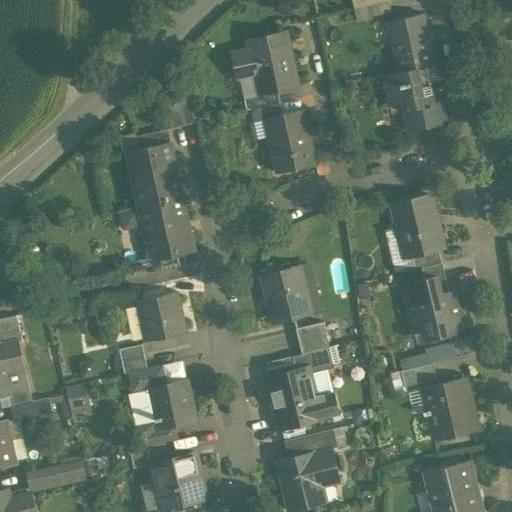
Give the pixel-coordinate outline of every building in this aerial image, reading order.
[(387,0),(363,6),(366,18),(390,13),(387,0)] [(423,12),(386,20),(397,71),(426,65),(435,63),(423,12)] [(287,32),(249,40),(251,50),(233,54),(239,79),(256,75),(260,94),(260,96),(278,92),(299,88),(287,32)] [(397,71),(382,75),(390,113),(402,111),(406,130),(447,121),(442,99),(434,101),(426,65),(397,71)] [(190,90),(168,109),(172,129),(197,123),(190,90)] [(278,92),(260,96),(260,94),(245,97),(247,109),(250,109),(280,102),(278,92)] [(280,102),(250,109),(254,124),(267,121),(267,119),(283,116),(280,102)] [(283,116),(267,119),(267,121),(277,172),(313,165),(302,112),(283,116)] [(168,130),(136,137),(139,148),(169,142),(170,142),(168,130)] [(139,148),(127,150),(139,205),(180,196),(177,180),(174,180),(170,162),(173,161),(169,142),(139,148)] [(430,194),(391,203),(404,255),(410,254),(438,247),(443,246),(430,194)] [(180,196),(139,205),(149,258),(150,261),(177,256),(192,253),(188,233),(185,234),(182,219),(184,218),(180,196)] [(438,247),(410,254),(413,269),(421,267),(441,262),(438,247)] [(149,258),(129,262),(132,277),(179,266),(177,256),(150,261),(149,258)] [(441,262),(421,267),(424,281),(430,279),(431,285),(446,281),(441,262)] [(298,264),(258,274),(270,323),(310,313),(298,264)] [(431,285),(406,291),(413,324),(423,322),(427,338),(464,329),(454,290),(449,291),(446,281),(431,285)] [(178,291),(136,300),(145,341),(187,332),(178,291)] [(15,315),(0,318),(0,343),(15,340),(17,343),(22,342),(15,315)] [(321,319),(293,326),(300,353),(326,347),(328,347),(321,319)] [(0,343),(0,396),(8,394),(2,370),(22,366),(17,343),(15,340),(0,343)] [(452,343),(430,348),(426,353),(429,363),(432,362),(456,357),(452,343)] [(142,344),(119,349),(125,373),(130,372),(147,368),(142,344)] [(300,353),(290,356),(293,370),(309,366),(311,374),(332,369),(326,347),(300,353)] [(429,363),(401,370),(405,385),(421,381),(422,388),(437,384),(432,362),(429,363)] [(147,368),(130,372),(135,392),(148,389),(148,388),(166,384),(161,364),(147,368)] [(293,370),(267,376),(278,427),(330,416),(325,393),(316,396),(311,374),(309,366),(293,370)] [(69,381),(72,407),(92,404),(89,379),(69,381)] [(437,384),(422,388),(428,410),(423,411),(424,415),(430,414),(435,434),(476,425),(468,393),(464,394),(461,379),(437,384)] [(166,384),(148,388),(148,389),(155,420),(171,417),(172,424),(174,423),(195,418),(189,390),(184,391),(181,380),(166,384)] [(148,389),(135,392),(129,393),(136,424),(155,420),(148,389)] [(63,394),(49,397),(52,409),(66,406),(63,394)] [(49,397),(10,406),(13,420),(52,412),(52,409),(49,397)] [(155,420),(136,424),(141,447),(164,442),(177,439),(174,423),(172,424),(171,417),(155,420)] [(0,465),(14,462),(4,421),(0,421),(0,465)] [(333,427),(285,439),(288,455),(333,445),(338,444),(333,427)] [(141,447),(130,450),(134,468),(151,464),(151,462),(168,458),(164,442),(141,447)] [(288,455),(276,458),(289,507),(318,501),(315,484),(340,478),(333,445),(288,455)] [(168,458),(151,462),(151,464),(161,508),(181,503),(204,498),(205,498),(195,452),(168,458)] [(484,511),(471,459),(422,471),(432,511),(484,511)] [(61,463),(29,471),(33,487),(65,480),(61,463)] [(9,489),(0,491),(0,511),(35,511),(29,493),(12,498),(9,489)] [(204,498),(181,503),(183,511),(196,511),(206,510),(204,498)]
